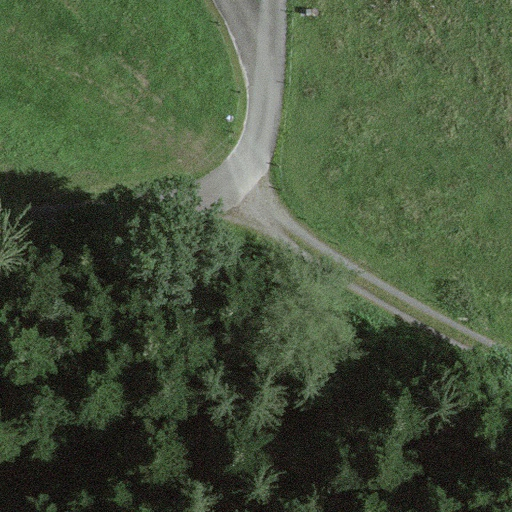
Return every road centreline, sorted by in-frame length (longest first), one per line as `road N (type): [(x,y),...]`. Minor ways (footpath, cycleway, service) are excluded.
road 1 (track): [(0,238),(193,214),(246,181),(270,118),(276,0)]
road 2 (track): [(246,181),(511,354)]
